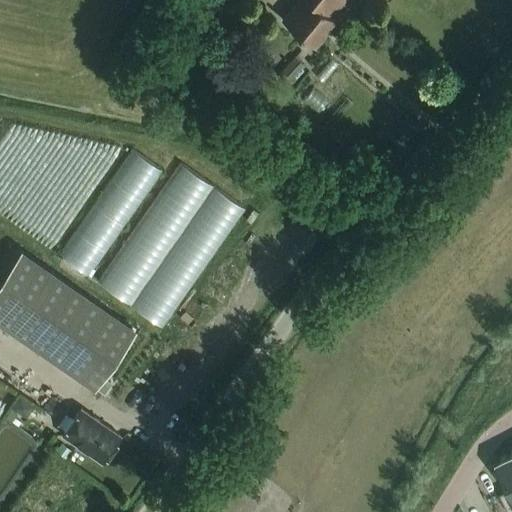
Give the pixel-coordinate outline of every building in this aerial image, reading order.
[(341,0),(296,0),(281,19),(313,45),(338,14),(333,10),(341,0)] [(287,81),(303,63),(294,55),(278,73),(287,81)] [(142,125),(73,234),(99,250),(168,141),(142,125)] [(21,248),(0,277),(0,321),(94,387),(136,328),(21,248)] [(62,434),(101,461),(120,434),(80,407),(62,434)] [(71,449),(62,443),(56,451),(66,457),(71,449)] [(511,511),(511,451),(497,460),(510,486),(499,492),(509,511),(511,511)]
